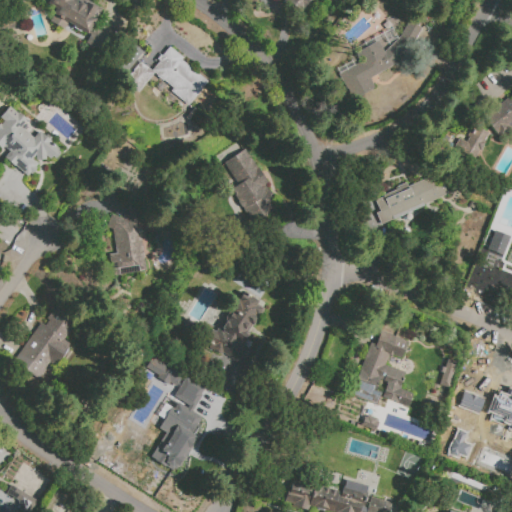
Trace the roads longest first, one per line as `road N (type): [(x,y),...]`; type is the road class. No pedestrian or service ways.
road 1 (residential): [(221,511),(312,359),(334,265),(321,160),(288,88),(246,40),(194,0)]
road 2 (residential): [(489,10),(428,112),(392,136),(321,160)]
road 3 (residential): [(334,265),(511,333)]
road 4 (residential): [(142,511),(0,410)]
